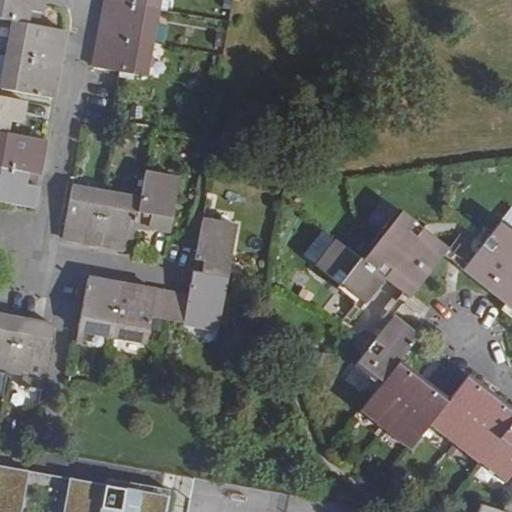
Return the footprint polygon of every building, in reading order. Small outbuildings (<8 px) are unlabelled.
[(30,13),(41,14),(43,0),(0,0),(0,19),(13,21),(7,56),(1,88),(1,89),(53,99),(65,31),(39,26),(28,24),(30,13)] [(159,0),(106,0),(95,67),(146,77),(158,9),(159,0)] [(170,10),(172,0),(159,0),(158,9),(170,10)] [(39,26),(41,14),(30,13),(28,24),(39,26)] [(28,173),(39,175),(45,141),(9,133),(11,122),(22,124),(26,102),(0,97),(0,202),(33,209),(37,188),(25,186),(28,173)] [(37,188),(39,175),(28,173),(25,186),(37,188)] [(151,217),(149,228),(170,232),(180,179),(146,173),(141,199),(72,187),(63,238),(84,242),(86,230),(98,231),(110,234),(108,246),(131,250),(136,225),(138,215),(151,217)] [(511,208),(502,220),(511,228),(511,208)] [(335,239),(315,265),(354,296),(364,303),(384,278),(409,297),(448,249),(399,209),(359,259),(335,239)] [(136,225),(149,228),(151,217),(138,215),(136,225)] [(188,296),(88,278),(78,330),(146,342),(150,316),(218,328),(237,226),(202,219),(194,261),(204,262),(202,272),(192,271),(188,296)] [(511,228),(502,220),(463,270),(511,309),(511,308),(511,228)] [(86,230),(84,242),(96,244),(98,231),(86,230)] [(98,231),(96,244),(108,246),(110,234),(98,231)] [(45,375),(55,326),(0,315),(0,369),(24,374),(21,387),(42,391),(45,375)] [(419,336),(394,317),(389,323),(386,326),(374,342),(358,362),(382,383),(361,410),(410,450),(430,424),(505,483),(511,473),(511,409),(468,375),(449,400),(399,361),(411,345),(419,336)] [(167,511),(170,497),(0,466),(0,511),(167,511)]
